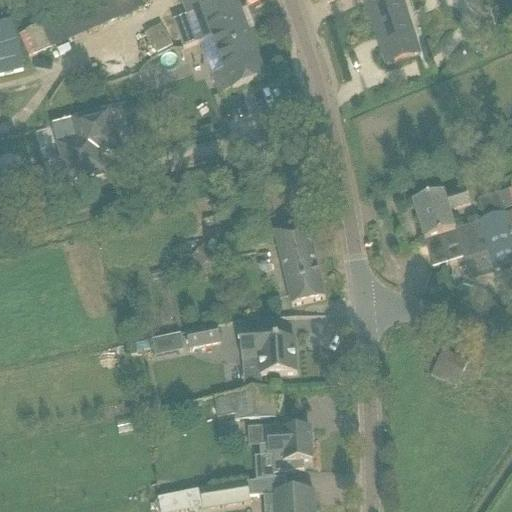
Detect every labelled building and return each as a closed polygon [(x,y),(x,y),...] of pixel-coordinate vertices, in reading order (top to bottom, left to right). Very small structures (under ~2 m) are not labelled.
[(107,0),(41,29),(43,32),(51,53),(145,12),(139,0),(107,0)] [(181,48),(197,42),(210,78),(212,77),(220,97),(233,93),(265,81),(234,0),(195,0),(167,11),(181,48)] [(384,47),(380,48),(387,67),(419,57),(400,0),(392,0),(371,7),(384,47)] [(25,35),(34,58),(43,54),(34,32),(25,35)] [(13,35),(0,37),(0,78),(23,72),(13,35)] [(72,119),(72,120),(54,125),(59,143),(58,143),(68,182),(107,171),(102,152),(121,147),(111,108),(72,119)] [(229,241),(232,253),(271,244),(260,191),(242,195),(251,236),(229,241)] [(437,269),(433,270),(433,271),(487,254),(493,274),(511,268),(511,236),(500,197),(478,203),(485,224),(455,234),(449,214),(470,207),(466,192),(444,199),(443,196),(413,206),(425,245),(426,244),(425,244),(429,243),(437,269)] [(274,233),(292,309),(305,306),(325,301),(307,225),(274,233)] [(203,268),(215,256),(205,246),(193,258),(203,268)] [(257,330),(240,331),(242,365),(259,364),(260,379),(297,377),(295,343),(283,344),(283,341),(278,341),(277,326),(257,328),(257,330)] [(186,336),(189,352),(221,346),(217,330),(186,336)] [(179,338),(152,343),(155,356),(182,350),(179,338)] [(438,363),(463,374),(467,365),(442,354),(438,363)] [(260,379),(244,380),(245,393),(250,392),(261,392),(260,379)] [(220,423),(276,417),(273,391),(217,397),(220,423)] [(268,446),(260,446),(261,460),(273,460),(274,476),(273,476),(273,478),(304,473),(304,472),(303,472),(303,465),(312,464),(310,433),(299,433),(299,429),(267,431),(268,446)] [(200,493),(157,502),(159,511),(196,511),(202,511),(209,511),(250,505),(247,486),(200,493)] [(314,511),(313,495),(275,497),(275,498),(263,498),(264,511),(268,511),(314,511)]
